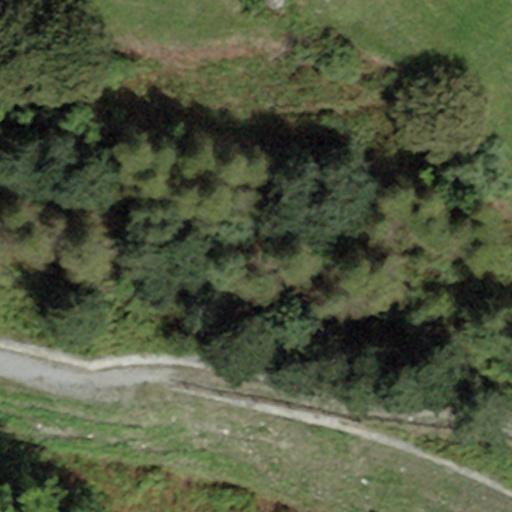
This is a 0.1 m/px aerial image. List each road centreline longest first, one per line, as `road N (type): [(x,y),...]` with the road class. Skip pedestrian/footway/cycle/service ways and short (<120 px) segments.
road 1 (track): [(155,374),(511,431)]
road 2 (unclassified): [(0,366),(97,384),(155,374)]
